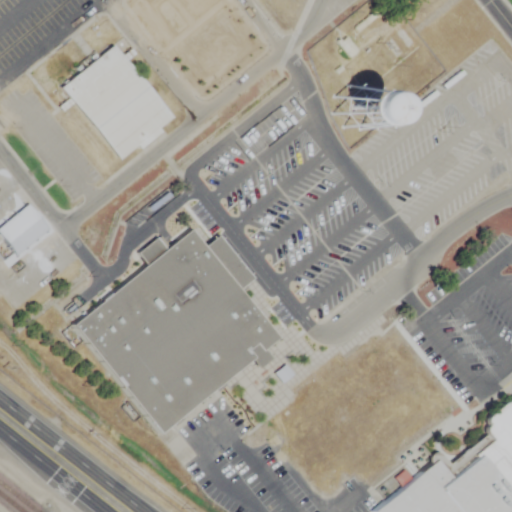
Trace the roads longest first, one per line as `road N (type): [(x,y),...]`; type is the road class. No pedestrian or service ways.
road 1 (residential): [(61,229),(104,282),(128,238),(176,202),(199,198),(310,330),(326,336),(451,230),(511,195)]
road 2 (residential): [(319,0),(304,33),(61,229)]
road 3 (residential): [(281,52),(305,86),(324,139),(420,261)]
road 4 (primary): [(145,511),(0,398)]
road 5 (primary): [(0,427),(108,511)]
